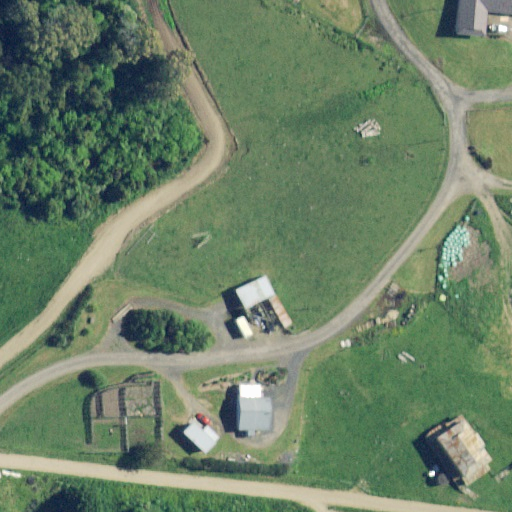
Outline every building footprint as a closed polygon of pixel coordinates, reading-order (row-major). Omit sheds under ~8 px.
[(511,0),(453,0),(451,34),(481,37),(483,13),(511,15),(511,0)] [(283,325),(262,276),(230,290),(252,339),(283,325)] [(268,399),(237,397),(236,430),(245,430),(245,436),(255,437),(255,430),(266,430),(268,399)] [(468,431),(460,419),(431,439),(463,486),(489,467),(466,432),(468,431)] [(198,431),(189,422),(179,433),(200,453),(214,438),(203,427),(198,431)]
